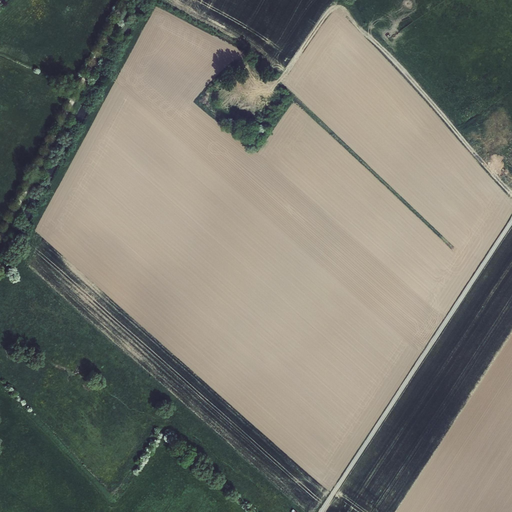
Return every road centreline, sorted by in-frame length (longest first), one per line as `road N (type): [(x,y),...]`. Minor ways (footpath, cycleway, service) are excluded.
road 1 (residential): [(320,511),(511,221)]
road 2 (track): [(345,11),(511,194)]
